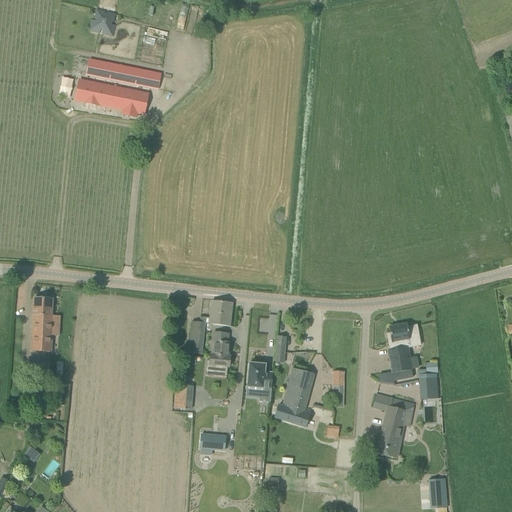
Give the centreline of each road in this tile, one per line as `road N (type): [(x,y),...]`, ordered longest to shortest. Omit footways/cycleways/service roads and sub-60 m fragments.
road 1 (tertiary): [(370,307),(0,270)]
road 2 (track): [(125,284),(139,163),(186,40)]
road 3 (residential): [(357,511),(370,307)]
road 4 (tertiary): [(370,307),(511,273)]
